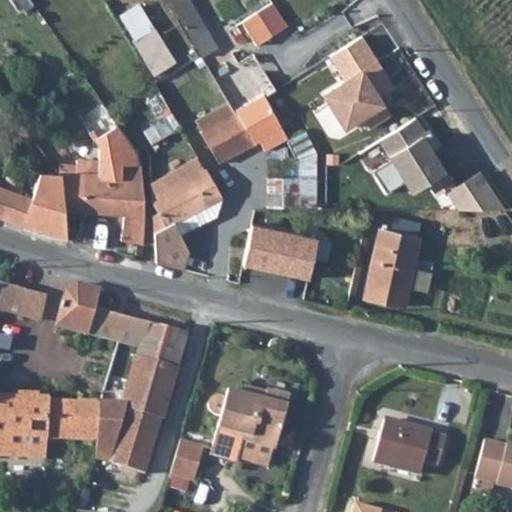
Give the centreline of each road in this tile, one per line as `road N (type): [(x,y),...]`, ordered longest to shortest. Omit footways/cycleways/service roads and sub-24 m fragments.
road 1 (residential): [(350,333),(0,237)]
road 2 (residential): [(511,177),(400,0)]
road 3 (residential): [(350,333),(305,511)]
road 4 (residential): [(511,371),(350,333)]
